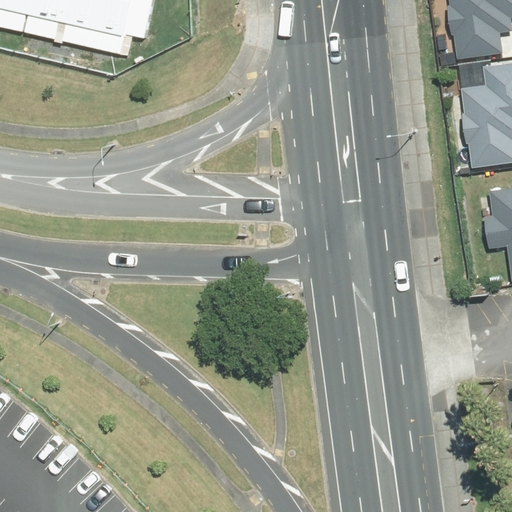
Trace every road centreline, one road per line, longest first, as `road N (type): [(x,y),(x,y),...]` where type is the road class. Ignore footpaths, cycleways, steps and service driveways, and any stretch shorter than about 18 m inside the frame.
road 1 (primary): [(292,511),(157,363),(0,266)]
road 2 (primary): [(0,166),(106,166),(167,153),(261,96),(334,32)]
road 3 (unclassified): [(359,268),(0,249)]
road 4 (unclassified): [(0,182),(48,199),(129,204),(351,203)]
road 5 (primary): [(359,268),(392,511)]
road 6 (primary): [(334,32),(351,203)]
